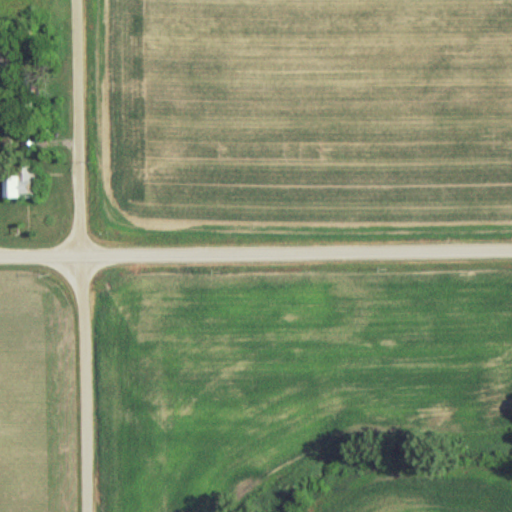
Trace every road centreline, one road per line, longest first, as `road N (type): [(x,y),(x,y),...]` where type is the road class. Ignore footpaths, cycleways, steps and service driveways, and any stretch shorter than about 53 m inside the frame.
road 1 (residential): [(0,255),(511,249)]
road 2 (residential): [(81,511),(71,255)]
road 3 (residential): [(71,255),(69,0)]
